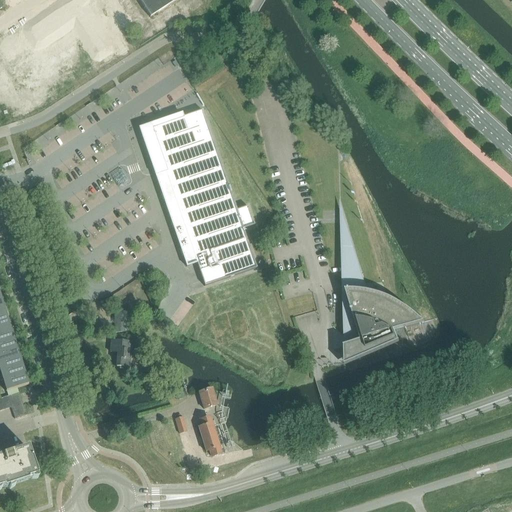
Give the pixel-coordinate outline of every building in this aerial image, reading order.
[(86,0),(58,0),(59,0),(77,27),(74,29),(98,66),(120,52),(86,0)] [(175,0),(139,0),(150,17),(176,1),(175,0)] [(42,11),(32,17),(44,36),(54,30),(42,11)] [(32,17),(23,23),(35,42),(44,36),(32,17)] [(23,23),(14,29),(26,48),(35,42),(23,23)] [(14,29),(5,35),(17,54),(26,48),(14,29)] [(5,35),(0,38),(0,47),(8,60),(17,54),(5,35)] [(0,47),(0,64),(8,60),(0,47)] [(74,61),(64,67),(73,80),(82,74),(74,61)] [(64,67),(55,73),(63,86),(73,80),(64,67)] [(31,70),(10,83),(28,112),(62,90),(51,74),(39,82),(31,70)] [(192,114),(141,132),(155,174),(187,267),(197,263),(205,286),(257,268),(243,229),(254,226),(248,206),(237,210),(202,110),(192,114)] [(121,220),(126,218),(121,208),(116,211),(121,220)] [(139,251),(158,238),(152,230),(133,244),(139,251)] [(353,247),(352,247),(346,249),(348,283),(364,283),(353,247)] [(394,332),(421,324),(422,324),(422,323),(419,320),(417,318),(414,316),(410,313),(408,311),(405,309),(402,307),(400,306),(397,305),(392,302),(388,300),(384,298),(378,297),(373,295),(368,294),(366,294),(360,293),(355,293),(350,292),(344,293),(346,345),(343,346),(344,366),(398,343),(394,332)] [(143,305),(137,312),(141,316),(148,309),(143,305)] [(131,312),(114,313),(115,333),(133,332),(131,312)] [(0,317),(0,327),(9,324),(6,316),(0,317)] [(0,336),(12,333),(9,324),(0,327),(0,336)] [(0,346),(14,341),(12,333),(0,336),(0,346)] [(0,346),(0,355),(17,350),(14,341),(0,346)] [(111,341),(110,352),(117,353),(116,367),(129,368),(132,343),(111,341)] [(0,355),(0,364),(20,359),(17,350),(0,355)] [(0,364),(0,370),(1,374),(22,367),(20,359),(0,364)] [(1,374),(4,383),(25,376),(22,367),(1,374)] [(28,384),(25,376),(4,383),(7,391),(6,391),(6,392),(7,392),(17,388),(29,385),(28,384)] [(212,389),(199,393),(200,396),(204,409),(217,405),(212,389)] [(8,396),(10,402),(21,398),(19,393),(8,396)] [(11,407),(10,402),(8,396),(2,398),(6,409),(11,407)] [(23,404),(21,398),(10,402),(11,407),(23,404)] [(25,410),(23,404),(11,407),(13,413),(25,410)] [(25,410),(13,413),(15,419),(27,416),(25,410)] [(181,415),(175,417),(176,420),(175,420),(180,434),(187,432),(183,418),(182,418),(181,415)] [(203,426),(198,428),(206,452),(210,451),(212,457),(221,455),(209,418),(201,420),(203,426)] [(24,480),(37,476),(36,474),(37,474),(29,450),(28,450),(28,448),(3,457),(0,457),(0,487),(8,485),(8,487),(24,481),(24,480)]
